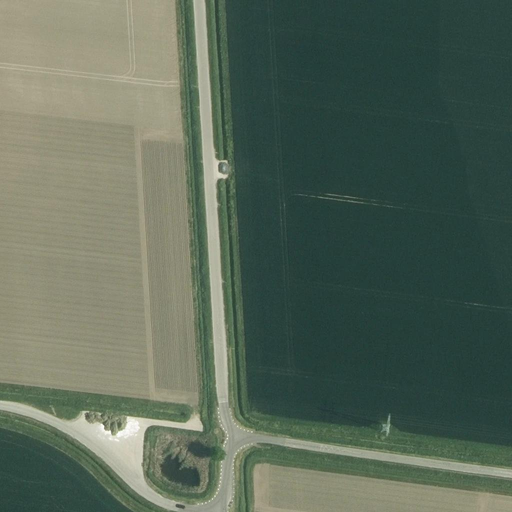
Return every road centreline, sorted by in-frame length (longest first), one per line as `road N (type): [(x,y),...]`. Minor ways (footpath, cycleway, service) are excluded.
road 1 (unclassified): [(236,437),(222,408),(198,0)]
road 2 (unclassified): [(236,437),(511,474)]
road 3 (unclassified): [(210,511),(157,501),(87,441),(0,406)]
